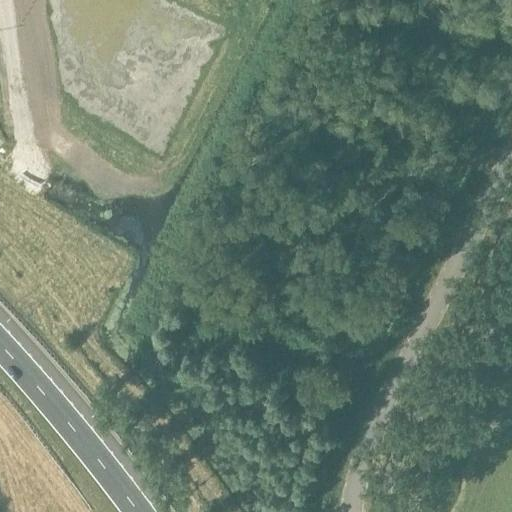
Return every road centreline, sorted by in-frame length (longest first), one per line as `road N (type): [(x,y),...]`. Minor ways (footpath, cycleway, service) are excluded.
road 1 (tertiary): [(349,511),(376,420),(511,153)]
road 2 (unknown): [(414,511),(511,286)]
road 3 (motorway): [(148,511),(0,340)]
